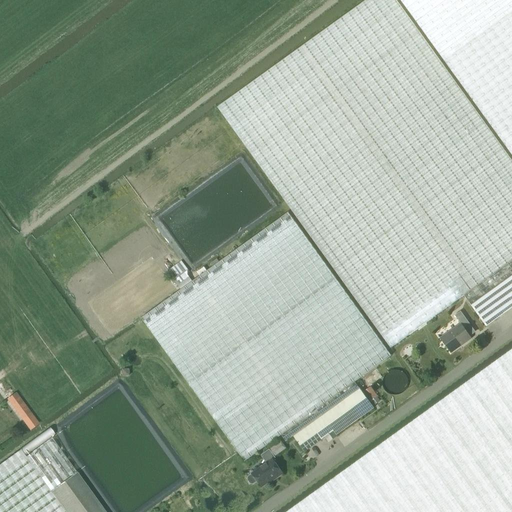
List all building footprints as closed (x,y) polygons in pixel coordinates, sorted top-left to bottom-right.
[(390,348),(464,295),(471,306),(511,276),(511,160),(396,0),(365,0),(217,107),(390,348)] [(511,0),(400,0),(511,155),(511,0)] [(143,317),(141,319),(155,338),(239,455),(244,462),(281,435),(286,442),(293,436),(360,389),(354,382),(391,355),(288,212),(143,317)] [(173,271),(179,279),(185,275),(184,273),(185,271),(181,266),(173,271)] [(511,276),(471,306),(486,326),(511,307),(511,276)] [(461,324),(441,339),(438,335),(451,353),(450,352),(471,338),(471,339),(471,338),(464,328),(470,324),(460,311),(454,315),(461,324)] [(511,511),(511,350),(288,511),(511,511)] [(370,386),(363,392),(371,402),(377,397),(378,397),(370,386)] [(360,389),(293,436),(304,452),(333,431),(336,435),(374,408),(360,389)] [(0,511),(65,511),(50,491),(76,472),(51,438),(25,457),(20,449),(0,463),(0,511)] [(274,480),(283,473),(273,460),(275,458),(269,450),(261,455),(267,463),(248,477),(248,480),(251,484),(253,484),(257,481),(261,487),(273,478),(274,480)] [(105,511),(76,472),(50,491),(65,511),(105,511)]
